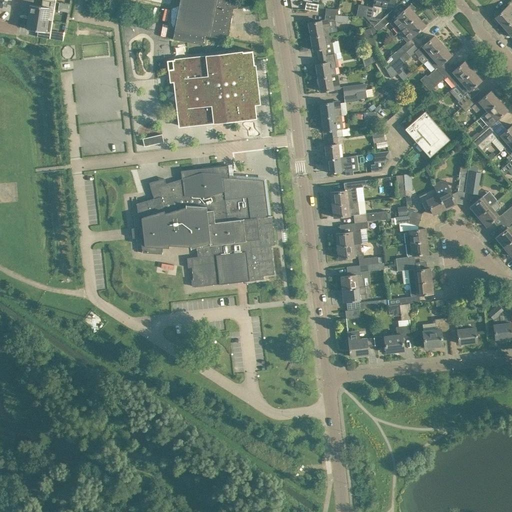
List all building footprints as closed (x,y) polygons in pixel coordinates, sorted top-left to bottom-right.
[(52,20),(55,1),(44,0),(42,0),(41,6),(29,4),(27,16),(52,20)] [(209,36),(214,7),(223,9),(233,8),(237,7),(235,0),(179,0),(172,38),(203,44),(204,35),(209,36)] [(373,0),(373,5),(392,9),(393,9),(394,0),(373,0)] [(389,21),(398,32),(405,26),(417,15),(412,10),(415,8),(411,3),(407,7),(402,1),(393,9),(392,9),(374,26),(377,30),(378,31),(389,21)] [(317,11),(317,8),(318,4),(306,2),(305,9),(317,11)] [(364,16),(365,16),(367,6),(358,4),(356,16),(364,16)] [(495,17),(504,27),(511,20),(511,6),(510,4),(495,17)] [(367,6),(365,16),(371,23),(373,12),(372,12),(372,7),(367,6)] [(214,7),(209,36),(227,39),(233,8),(223,9),(214,7)] [(396,52),(400,57),(415,43),(410,38),(413,36),(421,29),(428,22),(424,18),(421,21),(417,15),(405,26),(398,32),(407,42),(396,52)] [(52,20),(27,16),(26,28),(38,30),(37,36),(49,38),(52,20)] [(308,23),(311,36),(323,34),(330,33),(328,19),(320,21),(320,20),(318,21),(308,23)] [(374,26),(369,28),(370,29),(372,35),(377,30),(374,26)] [(372,35),(370,29),(364,35),(368,50),(377,46),(372,35)] [(317,49),(319,56),(334,53),(330,33),(323,34),(311,36),(313,50),(317,49)] [(415,43),(400,57),(404,61),(415,52),(419,57),(422,55),(426,60),(431,56),(443,45),(434,36),(427,42),(423,46),(422,45),(419,48),(415,43)] [(451,55),(443,45),(431,56),(426,60),(435,69),(427,76),(426,74),(420,79),(426,86),(440,73),(436,68),(451,55)] [(173,69),(180,126),(255,117),(253,103),(258,103),(252,50),(167,60),(168,70),(173,69)] [(383,62),(383,63),(386,69),(400,57),(396,52),(383,62)] [(315,64),(318,78),(336,74),(335,67),(336,67),(334,53),(319,56),(320,63),(315,64)] [(364,67),(374,61),(369,53),(361,56),(364,67)] [(400,57),(386,69),(391,78),(397,73),(407,64),(404,61),(400,57)] [(473,70),(464,61),(446,76),(455,86),(473,70)] [(473,70),(455,86),(463,96),(469,90),(474,86),(481,80),(473,70)] [(430,91),(444,78),(440,73),(426,86),(425,86),(430,91)] [(337,74),(336,74),(318,78),(320,91),(330,89),(332,89),(340,88),(337,74)] [(342,86),(344,94),(366,91),(364,83),(355,84),(342,86)] [(471,98),(461,107),(466,111),(471,106),(476,112),(483,106),(487,110),(499,100),(490,90),(483,97),(479,100),(475,103),(471,98)] [(367,98),(366,91),(344,94),(345,103),(358,101),(357,99),(367,98)] [(457,102),(461,107),(471,98),(467,94),(457,102)] [(507,110),(499,100),(487,110),(483,114),(491,124),(507,110)] [(320,103),(322,117),(341,115),(340,101),(332,102),(330,102),(320,103)] [(404,129),(429,156),(449,138),(424,110),(404,129)] [(377,120),(376,111),(363,112),(364,121),(377,120)] [(328,130),(328,137),(336,137),(335,130),(343,129),(341,115),(322,117),(323,131),(328,130)] [(511,141),(511,124),(500,135),(498,137),(493,131),(477,145),(481,150),(491,141),(500,151),(504,148),(511,141)] [(474,134),(471,138),(473,140),(477,145),(493,131),(489,127),(480,135),(478,133),(476,133),(474,134)] [(385,140),(383,132),(372,134),(373,142),(385,140)] [(162,134),(142,138),(144,146),(164,142),(162,134)] [(325,145),(327,159),(339,157),(337,144),(336,137),(328,137),(329,144),(325,145)] [(511,141),(504,148),(511,157),(511,158),(500,169),(504,174),(508,171),(511,167),(511,141)] [(389,150),(373,152),(375,164),(376,171),(378,170),(380,170),(390,158),(389,150)] [(491,160),(496,155),(492,151),(487,156),(491,160)] [(339,157),(327,159),(328,173),(350,170),(349,156),(339,157)] [(154,198),(136,203),(139,225),(142,224),(142,227),(143,236),(143,238),(140,239),(142,252),(162,253),(162,247),(168,247),(168,245),(190,246),(190,248),(191,248),(196,246),(197,256),(271,248),(271,245),(275,244),(274,244),(272,223),(272,222),(271,216),(272,216),(272,215),(271,215),(268,216),(263,180),(229,177),(228,165),(221,165),(217,165),(212,166),(202,167),(201,167),(202,168),(193,169),(181,170),(182,179),(166,183),(164,178),(149,183),(154,198)] [(458,191),(464,192),(467,174),(468,167),(461,165),(459,178),(460,179),(458,191)] [(467,174),(464,192),(477,194),(478,185),(480,185),(481,173),(473,172),(473,175),(467,174)] [(403,175),(396,175),(397,184),(398,196),(405,196),(405,190),(404,183),(403,175)] [(330,192),(332,204),(358,201),(356,187),(363,187),(362,184),(368,184),(367,179),(343,182),(344,190),(330,192)] [(438,194),(444,209),(456,203),(444,179),(433,184),(435,189),(438,194)] [(433,214),(444,209),(438,194),(435,189),(419,196),(425,210),(430,208),(433,214)] [(470,206),(478,216),(490,206),(496,201),(497,200),(489,191),(477,200),(470,206)] [(358,201),(332,204),(334,217),(353,214),(354,223),(367,221),(391,218),(390,212),(387,212),(387,211),(359,214),(358,201)] [(490,206),(478,216),(486,226),(498,216),(494,211),(499,208),(499,205),(496,201),(490,206)] [(502,214),(506,219),(511,213),(511,205),(511,206),(502,214)] [(398,207),(399,217),(406,216),(405,206),(398,207)] [(409,210),(407,216),(420,220),(422,213),(409,210)] [(391,218),(391,224),(407,222),(418,226),(420,220),(407,216),(406,216),(399,217),(391,218)] [(355,231),(335,233),(337,246),(361,243),(359,228),(367,227),(367,221),(354,223),(355,231)] [(495,237),(504,247),(511,239),(511,224),(510,226),(509,225),(495,237)] [(404,230),(406,243),(426,240),(425,228),(404,230)] [(396,258),(396,264),(415,262),(414,255),(428,253),(426,240),(406,243),(407,256),(408,255),(408,257),(396,258)] [(358,256),(359,265),(378,263),(377,256),(363,258),(363,252),(361,253),(360,243),(361,243),(337,246),(338,258),(358,256)] [(197,256),(187,258),(188,267),(191,267),(194,286),(198,286),(201,282),(205,285),(219,284),(256,279),(263,279),(263,275),(274,274),(271,248),(197,256)] [(404,283),(409,283),(431,280),(430,268),(416,269),(415,262),(396,264),(397,271),(402,270),(404,283)] [(341,276),(342,289),(365,286),(364,270),(378,269),(378,263),(359,265),(347,266),(348,275),(341,276)] [(401,304),(408,303),(420,302),(419,294),(433,293),(431,280),(409,283),(411,296),(401,297),(401,304)] [(367,299),(365,286),(342,289),(343,301),(367,299)] [(454,299),(446,300),(447,310),(449,324),(456,323),(457,323),(456,322),(455,309),(454,299)] [(377,307),(376,300),(359,302),(360,309),(377,307)] [(410,319),(408,303),(401,304),(399,304),(401,320),(410,319)] [(510,320),(498,305),(489,313),(493,318),(494,324),(494,329),(495,339),(511,336),(511,329),(511,322),(510,320)] [(359,308),(350,309),(345,310),(346,318),(360,316),(359,308)] [(423,331),(423,337),(424,347),(442,345),(441,331),(449,330),(448,320),(448,317),(434,319),(435,322),(436,329),(423,331)] [(410,336),(409,326),(409,325),(396,326),(397,334),(384,336),(385,342),(386,352),(404,350),(402,337),(410,336)] [(474,327),(457,329),(457,333),(458,343),(477,341),(476,331),(475,327),(474,327)] [(349,347),(350,356),(368,354),(367,346),(375,345),(374,337),(366,338),(366,337),(360,338),(359,330),(347,332),(348,339),(346,339),(347,347),(349,347)]
